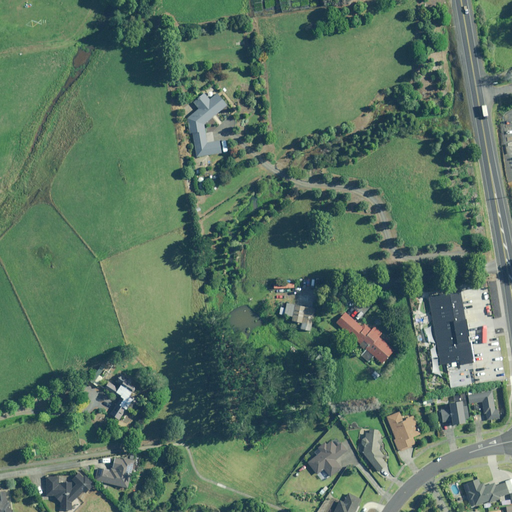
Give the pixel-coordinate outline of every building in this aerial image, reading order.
[(200,107),(188,118),(190,133),(194,133),(197,157),(224,154),(222,140),(208,142),(206,124),(227,104),(217,93),(210,99),(205,93),(195,102),(200,107)] [(427,294),(440,364),(472,358),(459,288),(427,294)] [(314,309),(285,303),(283,315),(291,316),(290,321),(300,323),(298,329),(309,331),(314,309)] [(343,312),(334,323),(364,350),(359,355),(366,361),(371,355),(381,363),(393,350),(377,336),(381,332),(372,324),(368,329),(361,323),(359,326),(343,312)] [(132,396),(140,384),(122,373),(115,384),(109,381),(105,388),(120,397),(110,414),(120,420),(130,403),(140,410),(144,403),(132,396)] [(491,390),(466,393),(467,403),(480,402),(481,413),(484,413),(485,419),(498,417),(497,408),(493,408),(491,390)] [(460,401),(446,402),(446,408),(438,409),(439,422),(449,421),(450,423),(462,422),(462,417),(466,417),(465,405),(461,405),(460,401)] [(398,411),(384,416),(394,438),(391,439),(397,453),(411,447),(410,444),(414,443),(411,436),(419,433),(411,414),(401,418),(398,411)] [(362,447),(362,453),(376,471),(385,464),(381,458),(383,456),(378,450),(379,444),(380,444),(380,438),(379,437),(379,434),(376,434),(377,429),(368,428),(368,432),(364,432),(364,436),(363,437),(362,437),(361,438),(361,439),(360,439),(360,440),(360,441),(360,442),(360,443),(360,444),(360,445),(361,445),(361,446),(362,446),(362,447)] [(315,454),(305,462),(315,474),(321,469),(328,477),(340,468),(334,460),(345,450),(335,437),(325,444),(322,442),(311,450),(315,454)] [(36,449),(29,450),(30,457),(37,456),(36,449)] [(105,468),(102,482),(130,487),(131,480),(129,480),(129,475),(133,475),(136,459),(124,457),(124,459),(115,457),(113,469),(105,468)] [(76,484),(73,487),(73,482),(60,482),(60,476),(48,476),(48,496),(55,496),(60,501),(59,511),(72,511),(73,504),(84,491),(88,494),(94,486),(92,484),(94,481),(80,468),(71,479),(76,484)] [(511,477),(503,481),(507,492),(511,490),(511,477)] [(477,479),(461,484),(469,507),(488,500),(489,502),(499,498),(498,496),(507,493),(503,482),(494,485),(493,481),(483,485),(482,483),(479,484),(477,479)] [(0,511),(12,511),(11,501),(8,501),(6,491),(0,491),(0,511)] [(342,502),(338,500),(332,511),(353,511),(360,499),(347,492),(342,502)]
